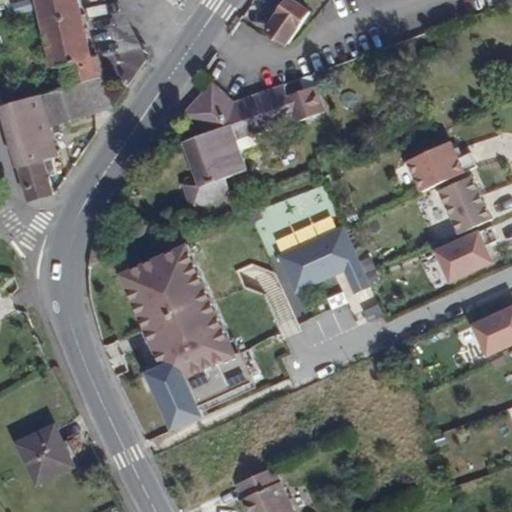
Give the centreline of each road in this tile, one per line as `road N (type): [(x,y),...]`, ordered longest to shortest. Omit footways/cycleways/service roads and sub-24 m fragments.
road 1 (tertiary): [(224,0),(87,196),(66,250)]
road 2 (tertiary): [(66,250),(71,334),(156,511)]
